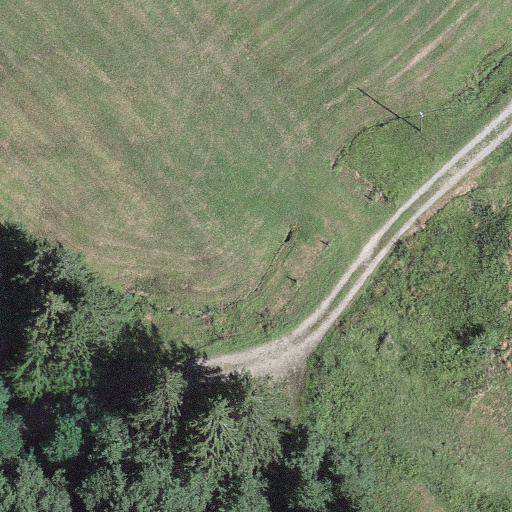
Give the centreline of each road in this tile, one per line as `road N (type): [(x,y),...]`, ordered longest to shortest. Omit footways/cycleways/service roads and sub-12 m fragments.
road 1 (track): [(187,375),(269,361),(308,342),(384,243),(511,124)]
road 2 (track): [(0,433),(187,375)]
